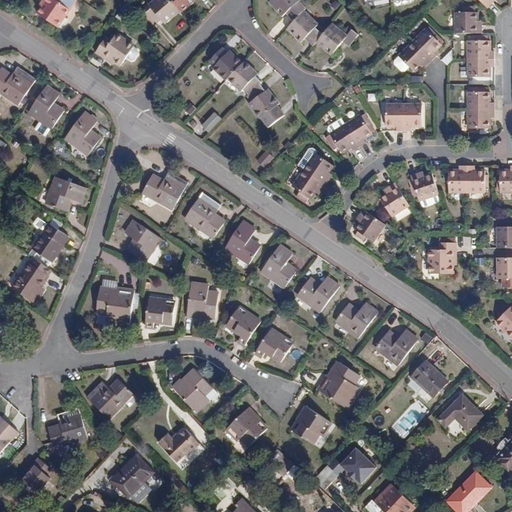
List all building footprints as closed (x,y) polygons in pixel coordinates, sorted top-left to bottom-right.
[(64,0),(44,0),(47,2),(43,7),(40,12),(60,25),(72,7),(63,2),(64,0)] [(162,21),(177,8),(171,0),(154,0),(148,5),(151,8),(144,15),(153,26),(161,20),(162,21)] [(190,0),(171,0),(177,8),(179,10),(190,0)] [(182,13),(198,0),(197,0),(190,0),(179,10),(181,12),(182,13)] [(270,0),(268,2),(282,17),(285,14),(272,0),(270,0)] [(272,0),(285,14),(286,13),(294,21),(305,10),(306,8),(300,1),(301,0),(272,0)] [(165,24),(181,12),(179,10),(177,8),(162,21),(165,24)] [(316,28),(320,24),(305,10),(294,21),(290,25),(304,40),(306,39),(313,46),(316,43),(319,40),(323,34),(316,28)] [(478,11),(456,11),(456,31),(481,32),(481,25),(478,25),(478,19),(478,11)] [(348,35),(332,22),(323,34),(319,40),(335,52),(343,41),(349,47),(359,34),(352,29),(348,35)] [(286,29),(301,43),(304,40),(290,25),(286,29)] [(442,44),(427,29),(415,41),(432,59),(437,54),(434,52),(442,44)] [(133,47),(133,46),(117,33),(111,42),(105,38),(95,51),(108,60),(110,58),(114,61),(119,65),(125,57),(129,60),(133,59),(137,53),(137,50),(133,47)] [(332,56),(335,52),(319,40),(316,43),(332,56)] [(426,65),(432,59),(415,41),(400,55),(415,70),(420,65),(423,62),(426,65)] [(491,42),(469,42),(469,58),(494,59),(494,52),(491,52),(491,42)] [(212,68),(226,81),(228,79),(244,62),(237,56),(235,59),(228,52),(221,46),(208,59),(215,66),(212,68)] [(237,56),(230,49),(228,52),(235,59),(237,56)] [(494,67),(494,59),(469,58),(469,76),(490,77),(490,67),(494,67)] [(245,61),(244,62),(228,79),(241,93),(244,89),(249,94),(261,84),(263,82),(257,77),(250,70),(252,67),(245,61)] [(0,70),(0,92),(18,105),(36,79),(18,66),(11,75),(1,69),(0,70)] [(257,77),(259,74),(252,67),(250,70),(257,77)] [(272,98),(266,91),(261,84),(249,94),(247,97),(252,102),(248,104),(259,119),(260,118),(268,128),(285,115),(278,105),(280,103),(275,96),(272,98)] [(59,95),(46,86),(28,112),(46,125),(40,133),(46,137),(64,111),(53,103),(59,95)] [(275,96),(269,89),(266,91),(272,98),(275,96)] [(490,92),(469,92),(469,109),(494,109),(494,102),(489,102),(490,92)] [(191,103),(183,108),(188,115),(196,110),(191,103)] [(395,128),(403,129),(403,103),(386,103),(386,124),(395,124),(395,128)] [(420,125),(421,104),(403,103),(403,129),(410,129),(410,125),(420,125)] [(489,117),(494,116),(494,109),(469,109),(469,126),(489,126),(489,117)] [(65,138),(88,155),(101,138),(91,130),(97,122),(85,112),(65,138)] [(201,126),(208,133),(222,119),(214,112),(201,126)] [(375,128),(365,114),(361,117),(371,131),(375,128)] [(361,117),(360,115),(346,124),(359,146),(365,142),(363,138),(372,133),(371,131),(361,117)] [(353,150),(359,146),(346,124),(342,118),(329,126),(329,129),(332,133),(331,134),(332,136),(337,144),(342,152),(350,147),(353,150)] [(334,146),(337,144),(332,136),(329,138),(334,146)] [(268,151),(262,144),(252,154),(259,160),(268,151)] [(332,164),(314,152),(304,169),(326,184),(329,178),(325,175),(328,171),(332,164)] [(501,191),(511,191),(511,165),(511,166),(511,170),(501,170),(501,191)] [(449,191),(467,192),(467,167),(460,167),(460,171),(450,171),(449,191)] [(475,171),(475,167),(467,167),(467,192),(484,192),(485,172),(475,171)] [(417,199),(437,193),(430,168),(422,171),(423,174),(418,176),(411,179),(417,199)] [(321,190),(326,184),(304,169),(292,186),(310,198),(315,192),(317,188),(321,190)] [(142,193),(173,210),(188,183),(168,172),(164,181),(152,174),(142,193)] [(71,199),(82,203),(87,188),(56,177),(46,204),(67,211),(71,199)] [(391,215),(408,204),(395,183),(389,187),(391,190),(386,193),(379,197),(391,215)] [(185,218),(213,238),(226,221),(215,214),(221,205),(203,193),(185,218)] [(373,241),(384,223),(363,209),(358,216),(362,218),(359,222),(355,228),(358,230),(365,236),(373,241)] [(127,249),(145,262),(161,238),(134,220),(125,233),(134,239),(127,249)] [(225,249),(249,264),(261,246),(250,239),(256,229),(243,221),(225,249)] [(32,249),(51,262),(68,237),(49,224),(32,249)] [(511,226),(497,226),(497,247),(511,247),(511,226)] [(355,234),(363,240),(365,236),(358,230),(355,234)] [(426,274),(449,273),(449,265),(449,259),(453,259),(453,243),(435,243),(435,249),(426,250),(426,274)] [(261,271),(284,288),(297,270),(287,262),(293,253),(280,244),(261,271)] [(511,257),(498,257),(498,278),(511,278),(511,257)] [(12,287),(32,301),(48,276),(29,262),(12,287)] [(297,295),(320,313),(340,287),(327,276),(320,285),(311,278),(297,295)] [(199,319),(199,317),(215,319),(219,293),(208,291),(209,285),(192,283),(187,317),(199,319)] [(107,321),(131,325),(135,290),(122,288),(122,290),(101,288),(97,314),(107,315),(107,321)] [(162,323),(172,325),(175,305),(166,304),(167,300),(149,297),(145,328),(153,329),(154,322),(155,319),(163,320),(162,323)] [(335,321),(358,339),(378,313),(366,303),(359,311),(349,303),(335,321)] [(511,304),(501,315),(506,319),(500,324),(511,337),(511,304)] [(238,342),(245,346),(261,321),(248,312),(245,316),(238,311),(241,308),(240,307),(227,326),(235,332),(237,329),(244,333),(242,336),(238,342)] [(238,311),(245,316),(248,312),(241,308),(238,311)] [(0,332),(8,323),(0,316),(0,332)] [(291,347),(284,342),(286,338),(272,328),(255,354),(262,358),(266,352),(268,350),(275,354),(273,357),(281,363),(291,347)] [(389,331),(376,348),(398,366),(419,340),(406,330),(399,339),(389,331)] [(291,347),(294,343),(286,338),(284,342),(291,347)] [(328,374),(318,389),(347,408),(360,389),(355,385),(360,376),(338,362),(329,375),(328,374)] [(448,381),(426,362),(412,377),(433,397),(448,381)] [(210,400),(205,395),(213,388),(195,369),(183,381),(181,379),(173,387),(197,412),(210,400)] [(429,402),(433,397),(412,377),(407,383),(429,402)] [(87,397),(110,419),(133,394),(118,380),(110,388),(103,381),(87,397)] [(463,395),(438,419),(446,427),(456,418),(468,430),(483,416),(463,395)] [(332,424),(306,406),(301,414),(304,415),(300,421),(299,420),(292,430),(314,444),(320,434),(323,437),(332,424)] [(249,446),(268,428),(260,420),(259,421),(253,415),(255,413),(250,407),(227,429),(237,441),(241,438),(249,446)] [(54,448),(88,438),(80,410),(58,415),(60,425),(49,428),(54,448)] [(446,427),(458,439),(468,430),(456,418),(446,427)] [(0,452),(15,435),(2,423),(0,424),(0,452)] [(511,439),(496,459),(511,472),(511,439)] [(356,448),(340,464),(345,469),(362,484),(378,468),(356,448)] [(275,464),(272,467),(283,476),(293,465),(278,451),(269,459),(275,464)] [(137,454),(111,480),(129,499),(156,473),(137,454)] [(170,455),(160,462),(173,480),(183,472),(170,455)] [(52,469),(39,457),(32,465),(35,467),(30,473),(24,479),(39,492),(51,477),(48,474),(52,469)] [(314,479),(326,489),(345,469),(340,464),(335,458),(314,479)] [(258,469),(261,472),(269,464),(266,461),(258,469)] [(466,511),(491,487),(476,473),(455,494),(448,502),(458,511),(466,511)] [(382,509),(385,511),(397,511),(409,500),(392,484),(375,502),(372,499),(365,507),(370,511),(379,511),(380,511),(382,509)] [(441,495),(448,502),(455,494),(448,488),(441,495)] [(411,511),(419,504),(412,497),(409,500),(397,511),(385,511),(382,509),(380,511),(379,511),(411,511)] [(234,511),(257,511),(243,498),(235,505),(239,508),(234,511)]
